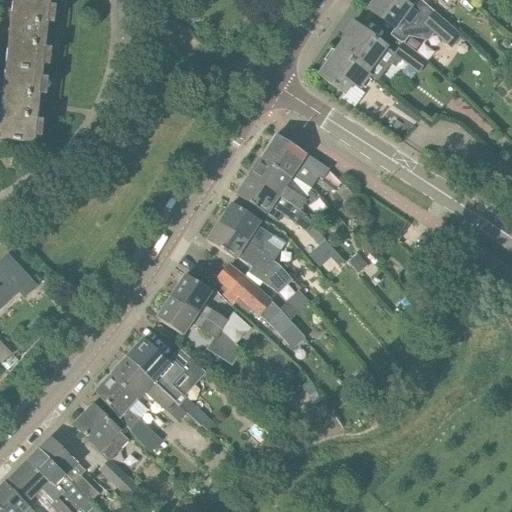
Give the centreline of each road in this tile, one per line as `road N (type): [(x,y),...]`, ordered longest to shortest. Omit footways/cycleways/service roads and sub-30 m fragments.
road 1 (tertiary): [(0,448),(113,320),(268,81)]
road 2 (tertiary): [(511,244),(268,81)]
road 3 (residential): [(0,212),(42,187),(109,118),(128,68),(128,0)]
